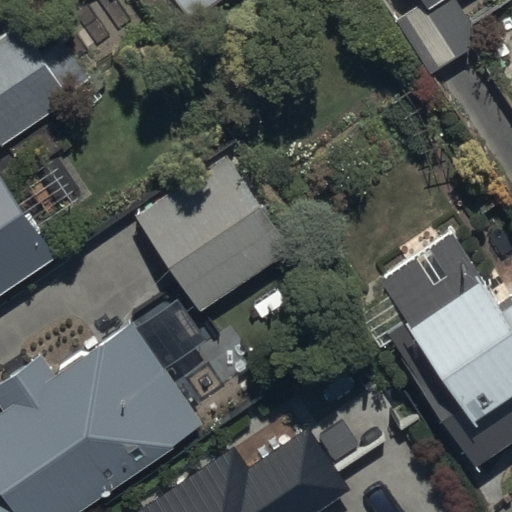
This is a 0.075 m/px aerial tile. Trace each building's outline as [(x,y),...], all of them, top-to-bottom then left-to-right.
[(176,0),(187,15),(210,0),(176,0)] [(428,0),(440,18),(467,0),(428,0)] [(30,36),(0,53),(0,144),(70,102),(30,36)] [(233,167),(142,226),(200,313),(291,254),(233,167)] [(0,171),(0,300),(58,265),(0,171)] [(511,452),(511,279),(400,356),(481,474),(511,452)] [(138,325),(0,420),(0,488),(16,511),(87,511),(209,428),(138,325)] [(299,430),(175,511),(321,511),(345,497),(299,430)]
